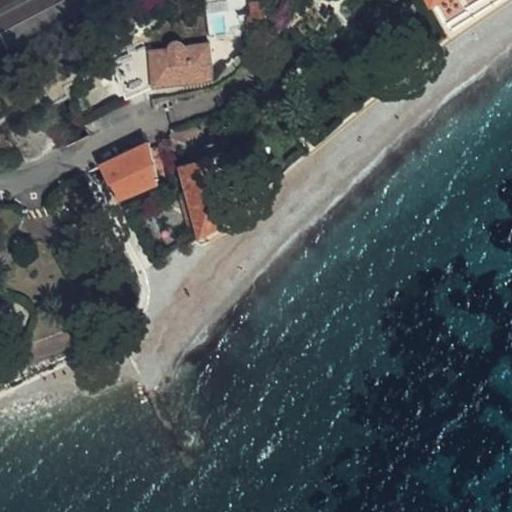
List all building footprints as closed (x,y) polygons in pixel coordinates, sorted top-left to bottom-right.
[(276,4),(274,0),(268,0),(254,5),(257,11),(251,15),(250,21),(253,27),(259,29),(264,29),(269,22),(268,18),(267,15),(276,4)] [(485,0),(436,0),(451,22),(485,0)] [(485,0),(451,22),(456,30),(503,0),(485,0)] [(151,90),(221,76),(213,41),(188,47),(183,43),(177,44),(173,47),(172,51),(173,53),(159,56),(150,50),(118,62),(117,73),(136,96),(151,90)] [(23,124),(43,154),(61,143),(41,114),(23,124)] [(9,131),(29,161),(43,154),(23,124),(9,131)] [(107,165),(125,198),(162,177),(153,144),(107,165)] [(207,236),(232,222),(224,195),(233,192),(230,180),(234,173),(237,172),(232,151),(186,163),(194,191),(207,236)] [(172,200),(165,187),(129,207),(137,221),(172,200)] [(196,242),(207,236),(194,191),(181,196),(196,242)]
